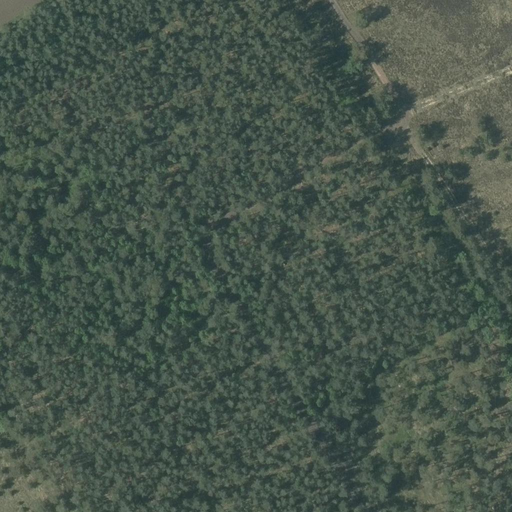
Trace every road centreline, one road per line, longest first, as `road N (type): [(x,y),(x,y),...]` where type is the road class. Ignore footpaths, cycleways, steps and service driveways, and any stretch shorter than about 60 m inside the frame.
road 1 (track): [(364,511),(210,262),(205,238),(399,115)]
road 2 (track): [(331,0),(511,291)]
